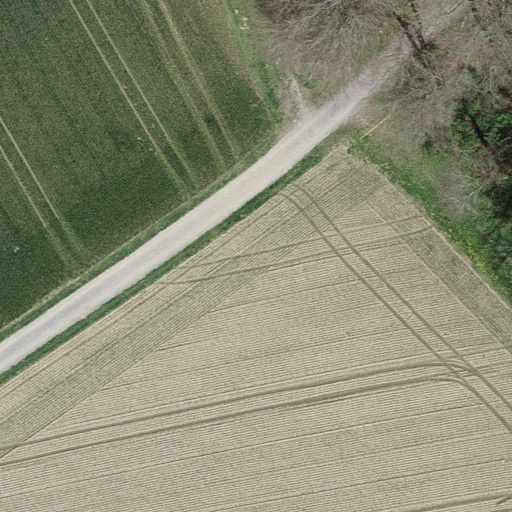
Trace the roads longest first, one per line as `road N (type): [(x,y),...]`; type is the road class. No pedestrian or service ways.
road 1 (track): [(0,356),(199,221),(467,0)]
road 2 (track): [(308,134),(247,0)]
